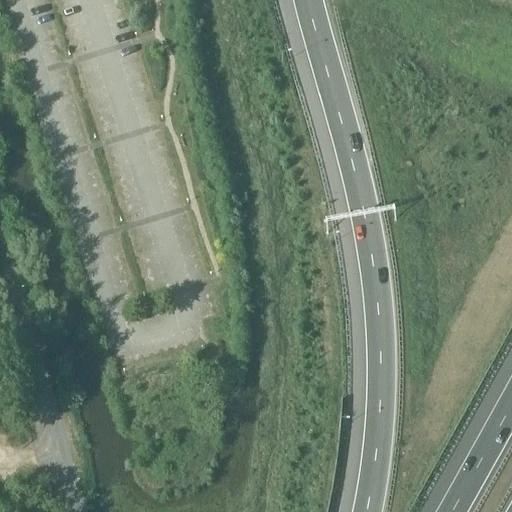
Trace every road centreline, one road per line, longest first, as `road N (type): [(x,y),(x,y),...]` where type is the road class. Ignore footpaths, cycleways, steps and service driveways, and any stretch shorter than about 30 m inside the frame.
road 1 (motorway): [(307,0),(363,219),(377,320),(378,425),(366,511)]
road 2 (unclassified): [(78,511),(0,232)]
road 3 (motorway): [(511,405),(452,511)]
